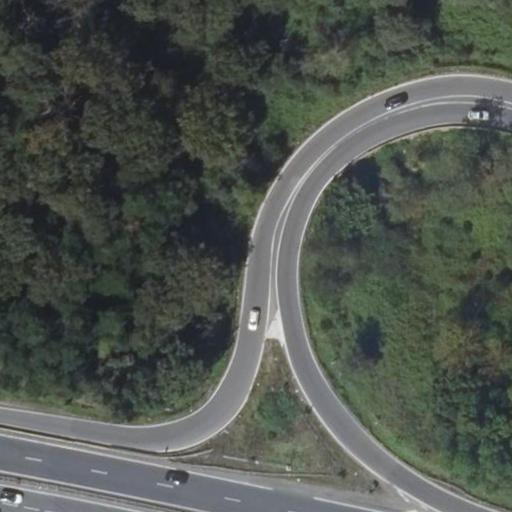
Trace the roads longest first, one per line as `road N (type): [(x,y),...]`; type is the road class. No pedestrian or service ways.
road 1 (trunk): [(511,94),(473,87),(407,94),(354,119),(301,160),(270,210),(237,386),(209,416),(179,432),(141,437),(0,418)]
road 2 (trunk): [(470,511),(384,467),(317,392),(292,337),(288,237),(299,201),(329,165),(366,140),(442,112),(511,116)]
road 3 (trunk): [(278,511),(0,455)]
